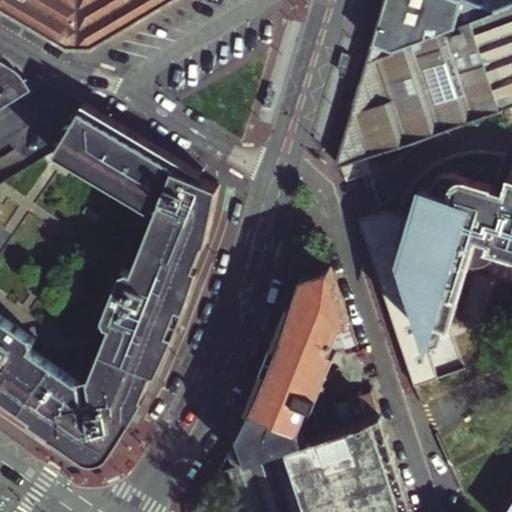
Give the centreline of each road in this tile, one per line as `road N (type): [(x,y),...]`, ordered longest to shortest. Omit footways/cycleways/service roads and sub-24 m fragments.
road 1 (tertiary): [(137,511),(209,388),(278,180)]
road 2 (tertiary): [(278,180),(332,0)]
road 3 (residential): [(278,180),(115,89)]
road 4 (residential): [(265,0),(115,89)]
road 5 (residential): [(115,89),(59,74),(0,40)]
